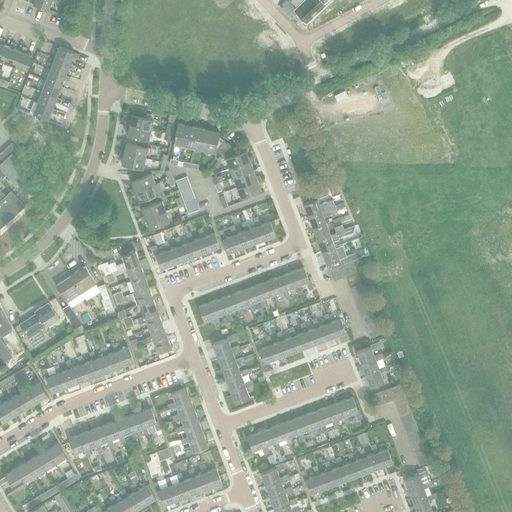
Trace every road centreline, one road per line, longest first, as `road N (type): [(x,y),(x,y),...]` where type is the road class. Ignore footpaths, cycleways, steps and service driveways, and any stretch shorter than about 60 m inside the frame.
road 1 (residential): [(194,356),(169,291),(299,244),(251,122)]
road 2 (residential): [(0,275),(32,253),(80,195),(98,147),(104,90)]
road 3 (residential): [(0,442),(64,405),(194,356)]
road 4 (residential): [(251,122),(104,90)]
road 5 (residential): [(220,426),(349,376)]
road 6 (residential): [(511,189),(489,130),(431,151)]
